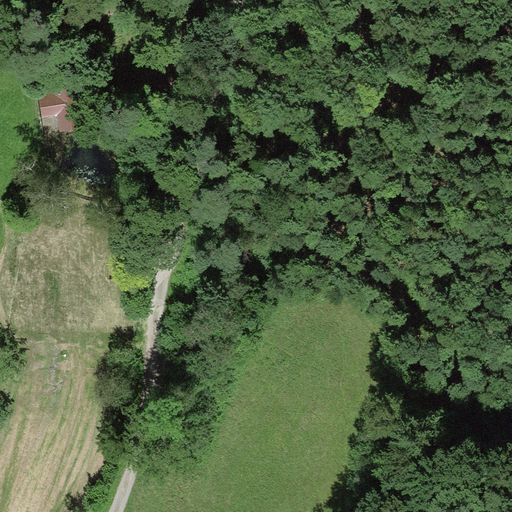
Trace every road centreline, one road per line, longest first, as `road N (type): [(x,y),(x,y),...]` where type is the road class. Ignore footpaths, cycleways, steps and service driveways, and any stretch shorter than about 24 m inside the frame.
road 1 (track): [(111,511),(152,390),(172,236),(211,103),(253,0)]
road 2 (track): [(211,103),(62,8),(0,5)]
